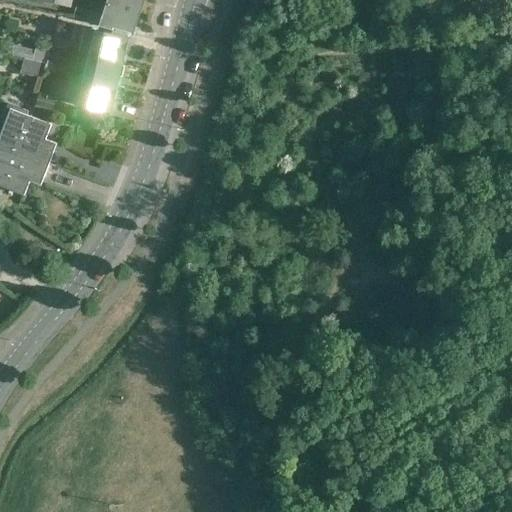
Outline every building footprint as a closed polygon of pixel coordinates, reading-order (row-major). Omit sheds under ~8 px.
[(130,33),(138,12),(141,0),(106,0),(106,3),(101,16),(93,13),(76,8),(73,18),(110,30),(112,27),(130,33)] [(79,53),(79,54),(121,64),(124,52),(126,51),(128,45),(126,43),(127,39),(85,29),(81,46),(88,48),(86,55),(79,53)] [(68,43),(57,41),(56,49),(67,52),(68,43)] [(121,64),(79,54),(75,71),(82,72),(80,79),(116,88),(118,77),(120,78),(123,67),(120,66),(121,64)] [(54,71),(50,63),(47,63),(44,72),(53,74),(54,71)] [(115,91),(116,88),(80,79),(72,77),(66,102),(110,112),(112,101),(115,100),(117,93),(115,91)] [(40,93),(36,107),(54,112),(57,98),(40,93)] [(4,124),(0,135),(0,144),(49,164),(57,144),(46,139),(52,124),(27,115),(28,111),(8,103),(0,123),(4,124)] [(49,164),(0,144),(0,185),(24,195),(30,180),(41,185),(49,164)]
